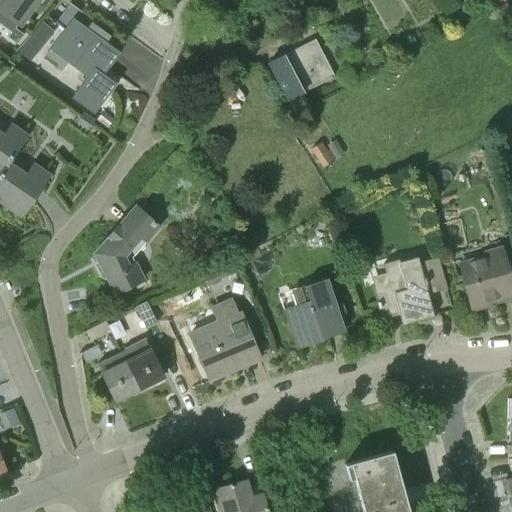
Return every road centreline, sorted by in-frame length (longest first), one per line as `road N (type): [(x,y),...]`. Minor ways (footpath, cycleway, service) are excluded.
road 1 (residential): [(86,478),(49,259),(125,163),(173,47)]
road 2 (residential): [(86,478),(262,409),(433,361)]
road 3 (residential): [(65,486),(0,324)]
road 4 (residential): [(474,511),(433,361)]
